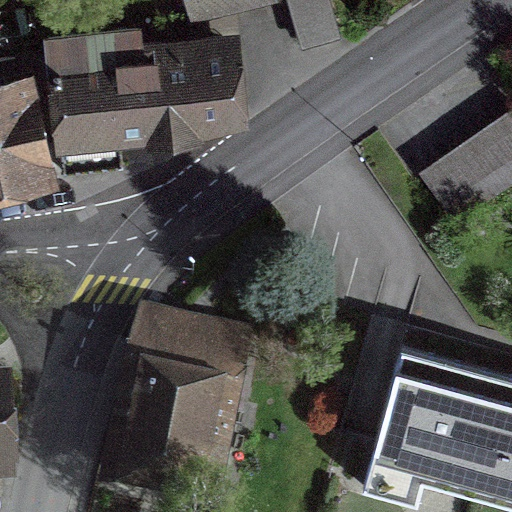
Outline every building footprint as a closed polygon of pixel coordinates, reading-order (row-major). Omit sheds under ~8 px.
[(187,0),(191,15),(248,0),(187,0)] [(293,0),(302,30),(334,21),(332,15),(327,0),(293,0)] [(236,119),(229,46),(228,36),(140,45),(137,25),(49,34),(52,65),(61,143),(198,129),(236,119)] [(18,81),(0,85),(0,183),(39,175),(54,171),(32,77),(18,81)] [(511,108),(421,171),(454,219),(511,179),(511,108)] [(136,387),(118,474),(205,492),(222,408),(232,410),(245,347),(235,345),(235,342),(193,334),(187,330),(175,322),(173,325),(175,326),(173,330),(150,325),(137,387),(136,387)] [(475,469),(470,488),(511,499),(511,374),(401,344),(363,485),(417,500),(428,457),(475,469)] [(0,410),(6,411),(9,376),(0,376),(0,410)]
